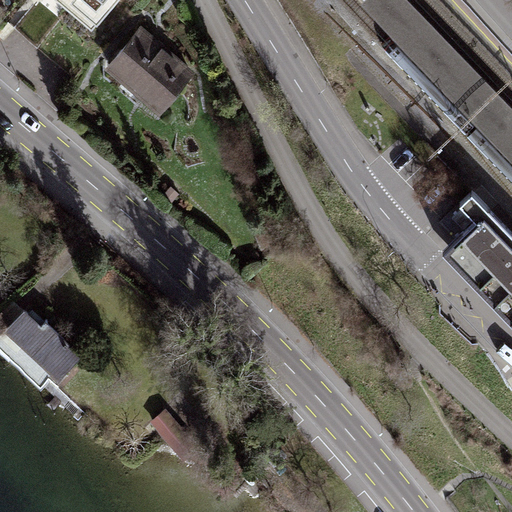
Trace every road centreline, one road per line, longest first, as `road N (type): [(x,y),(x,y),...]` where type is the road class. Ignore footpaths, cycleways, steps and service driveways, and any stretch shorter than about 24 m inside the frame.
road 1 (primary): [(412,511),(272,352),(0,103)]
road 2 (residential): [(245,0),(376,205),(511,347)]
